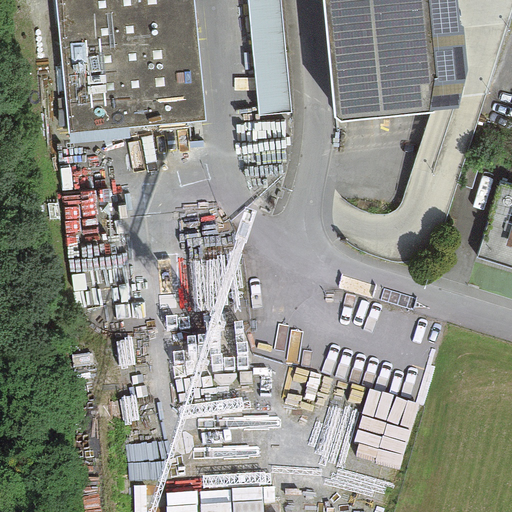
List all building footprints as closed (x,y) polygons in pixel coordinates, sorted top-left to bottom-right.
[(188,0),(63,0),(75,129),(199,118),(188,0)] [(289,110),(277,0),(244,0),(256,114),(289,110)] [(324,0),(336,124),(438,114),(433,72),(427,0),(324,0)] [(427,0),(433,72),(462,69),(453,0),(427,0)] [(397,459),(414,406),(378,395),(362,448),(397,459)] [(165,486),(135,487),(136,511),(265,511),(264,492),(165,497),(165,486)]
